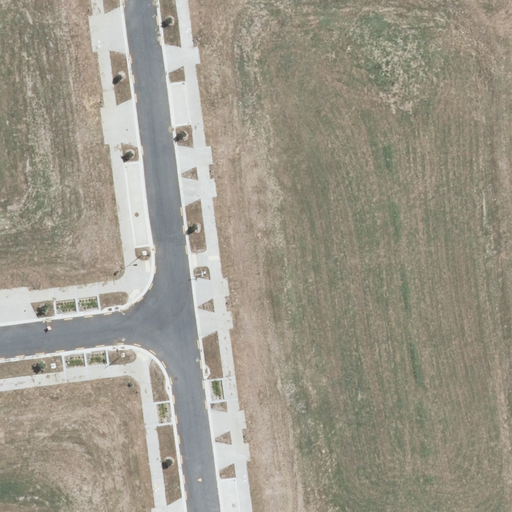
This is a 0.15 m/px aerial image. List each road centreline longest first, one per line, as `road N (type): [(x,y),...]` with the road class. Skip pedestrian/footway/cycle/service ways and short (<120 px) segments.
road 1 (residential): [(136,0),(172,323)]
road 2 (residential): [(172,323),(200,511)]
road 3 (residential): [(172,323),(0,344)]
